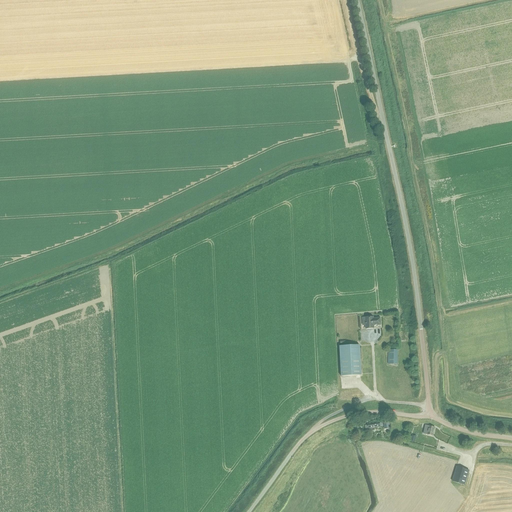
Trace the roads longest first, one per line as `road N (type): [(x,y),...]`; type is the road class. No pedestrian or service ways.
road 1 (tertiary): [(429,416),(412,237),(357,0)]
road 2 (tertiary): [(249,511),(313,430),(355,413),(429,416)]
